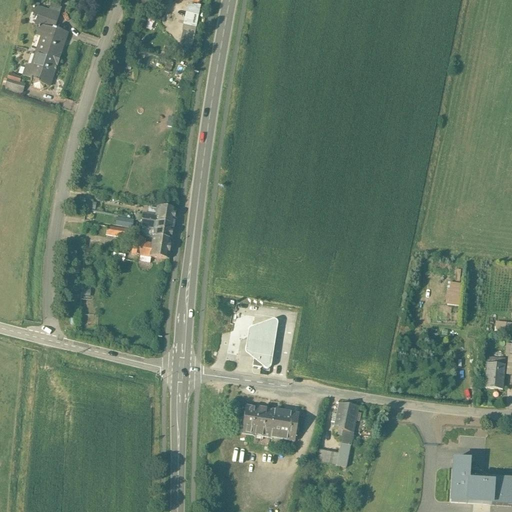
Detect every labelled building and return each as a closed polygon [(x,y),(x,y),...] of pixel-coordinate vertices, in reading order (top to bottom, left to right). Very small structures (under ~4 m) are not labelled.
[(193,49),(200,4),(188,2),(182,40),(186,41),(185,47),(193,49)] [(61,8),(49,4),(47,11),(58,15),(59,15),(61,8)] [(47,11),(41,9),(36,25),(39,26),(38,28),(40,28),(40,26),(52,30),(53,29),(54,29),(58,15),(47,11)] [(52,30),(40,26),(40,28),(37,36),(43,38),(38,53),(59,60),(61,54),(60,54),(64,44),(63,44),(66,34),(67,34),(67,33),(54,29),(53,29),(52,30)] [(59,60),(38,53),(33,68),(27,66),(23,77),(35,81),(35,82),(34,85),(35,88),(40,90),(43,88),(44,85),(49,87),(50,86),(49,85),(52,76),(53,76),(56,66),(57,66),(59,60)] [(147,55),(146,63),(167,66),(168,57),(147,55)] [(24,85),(7,80),(5,87),(22,92),(24,85)] [(176,212),(158,209),(156,217),(155,223),(173,226),(176,212)] [(156,217),(143,215),(142,222),(155,223),(156,217)] [(155,223),(142,222),(141,228),(154,230),(155,223)] [(173,226),(155,223),(154,230),(153,237),(171,240),(173,226)] [(124,230),(106,227),(105,235),(123,238),(124,230)] [(134,237),(131,255),(140,256),(139,262),(150,263),(151,257),(150,257),(152,244),(145,243),(145,240),(143,239),(143,238),(134,237)] [(171,240),(153,237),(152,244),(150,257),(151,257),(168,260),(171,240)] [(112,253),(106,252),(100,280),(100,281),(107,282),(109,275),(108,274),(112,253)] [(107,282),(100,281),(100,280),(99,280),(97,286),(107,288),(108,283),(107,282)] [(495,330),(511,332),(511,322),(496,321),(495,330)] [(254,360),(269,354),(275,326),(274,324),(271,322),(246,331),(242,353),(253,363),(254,360)] [(269,354),(254,360),(253,363),(253,367),(261,369),(263,367),(265,369),(266,370),(268,370),(269,369),(270,368),(271,367),(273,352),(269,354)] [(504,366),(486,365),(484,390),(502,391),(504,366)] [(358,408),(338,404),(336,415),(332,415),(331,422),(335,423),(333,429),(339,431),(338,435),(342,435),(343,431),(352,433),(358,408)] [(298,414),(245,407),(244,417),(242,417),(241,422),(243,423),(241,434),(295,441),(298,414)] [(352,433),(343,431),(342,435),(338,454),(335,467),(345,468),(352,433)] [(338,454),(324,451),(324,452),(321,464),(335,467),(338,454)] [(471,461),(452,460),(449,504),(511,508),(511,480),(469,478),(471,461)]
